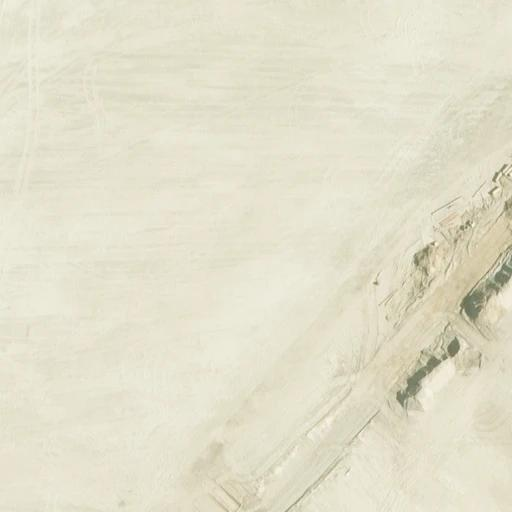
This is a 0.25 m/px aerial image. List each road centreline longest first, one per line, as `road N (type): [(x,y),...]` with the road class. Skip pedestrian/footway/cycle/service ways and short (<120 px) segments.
road 1 (unknown): [(409,0),(308,511)]
road 2 (unknown): [(403,511),(504,0)]
